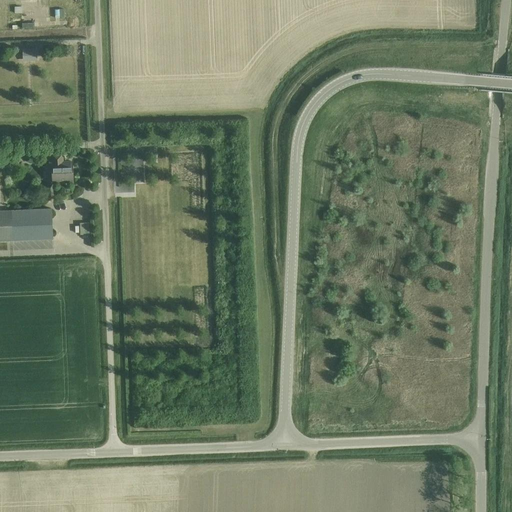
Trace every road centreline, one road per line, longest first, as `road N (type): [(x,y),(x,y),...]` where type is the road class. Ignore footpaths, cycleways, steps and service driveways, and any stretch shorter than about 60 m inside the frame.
road 1 (residential): [(284,444),(295,158),(306,117),(329,89),(350,79),(511,88)]
road 2 (unclassified): [(112,451),(96,0)]
road 3 (unclassified): [(480,439),(506,0)]
road 4 (unclassified): [(284,444),(480,439)]
road 5 (unclassified): [(112,451),(284,444)]
